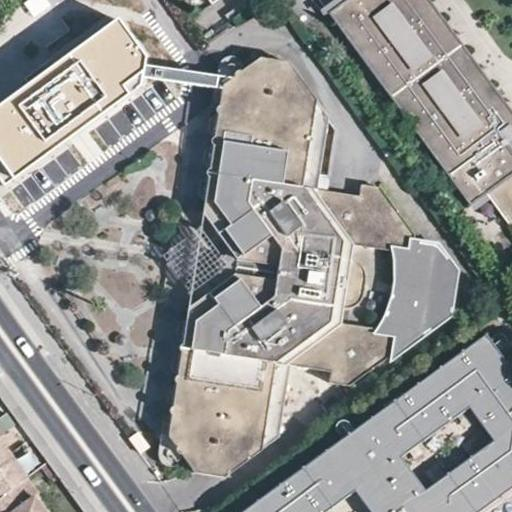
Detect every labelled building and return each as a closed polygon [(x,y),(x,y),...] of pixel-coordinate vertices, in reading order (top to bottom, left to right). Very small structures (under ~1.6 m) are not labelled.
[(333,0),(324,7),(329,13),(346,0),(333,0)] [(470,205),(486,193),(498,184),(511,174),(511,152),(507,145),(511,140),(511,111),(429,0),(346,0),(329,13),(470,205)] [(320,181),(325,156),(330,121),(321,108),(287,62),(260,58),(222,85),(214,136),(211,155),(203,202),(202,212),(235,256),(232,275),(219,285),(185,309),(177,356),(170,394),(164,433),(191,472),(213,474),(223,476),(275,438),(278,426),(284,387),(287,377),(289,365),(330,372),(329,384),(345,386),(351,382),(394,351),(397,334),(379,331),(341,325),(342,310),(345,309),(350,308),(356,303),(359,299),(362,294),(364,289),(364,283),(363,279),(361,273),(358,268),(354,264),(350,262),(353,245),(397,252),(398,262),(399,269),(398,277),(397,284),(396,293),(394,300),(391,308),(388,315),(384,322),(406,326),(403,344),(445,313),(455,272),(435,250),(412,245),(414,238),(378,189),(362,186),(360,198),(318,191),(320,181)] [(511,174),(498,184),(486,193),(504,218),(509,225),(511,229),(511,174)] [(188,292),(226,264),(202,232),(197,227),(189,232),(161,254),(188,292)] [(406,326),(384,322),(379,331),(397,334),(394,351),(403,344),(406,326)] [(488,511),(511,495),(511,377),(485,340),(251,511),(488,511)] [(0,498),(20,484),(30,478),(32,476),(0,433),(0,498)] [(39,497),(42,494),(30,478),(20,484),(33,501),(39,497)] [(0,511),(49,511),(39,497),(33,501),(20,484),(0,498),(0,511)]
